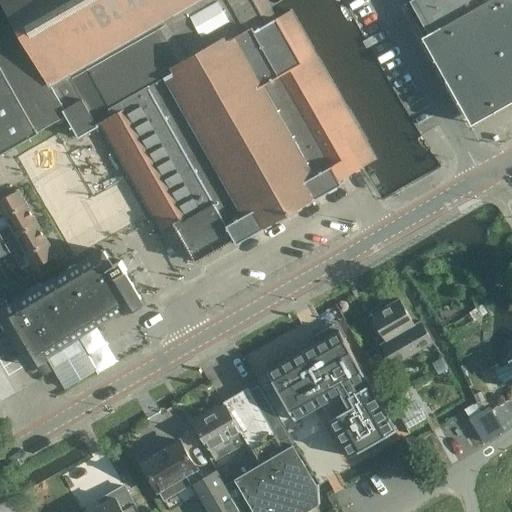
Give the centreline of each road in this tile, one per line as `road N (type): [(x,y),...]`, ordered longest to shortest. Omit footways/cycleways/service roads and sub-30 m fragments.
road 1 (tertiary): [(0,455),(478,179)]
road 2 (unclassified): [(478,179),(376,0)]
road 3 (unclassified): [(392,511),(511,435)]
